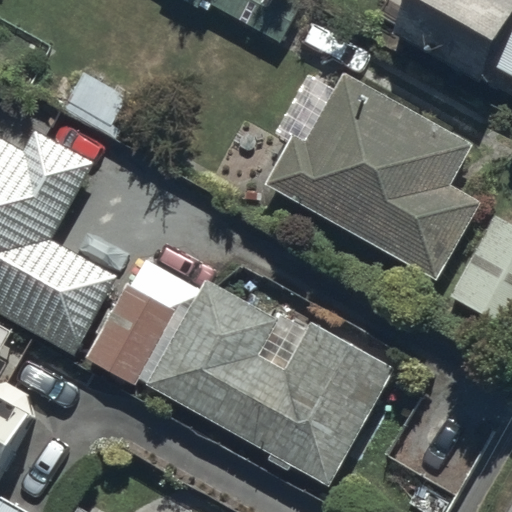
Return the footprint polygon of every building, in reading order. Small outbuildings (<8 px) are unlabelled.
[(203,0),(283,42),(305,0),(203,0)] [(511,0),(417,0),(401,29),(511,89),(511,0)] [(129,98),(85,72),(61,111),(115,142),(122,130),(114,125),(129,98)] [(273,184),(443,280),(488,201),(452,180),(473,142),(351,73),(313,139),(302,133),(273,184)] [(0,308),(80,352),(121,277),(54,241),(97,162),(39,130),(29,149),(0,133),(0,308)] [(453,296),(511,331),(511,219),(499,214),(453,296)] [(154,383),(336,487),(399,378),(217,274),(154,383)] [(87,358),(134,385),(179,307),(133,280),(87,358)] [(0,511),(41,511),(0,489),(0,451),(33,392),(0,374),(0,511)]
